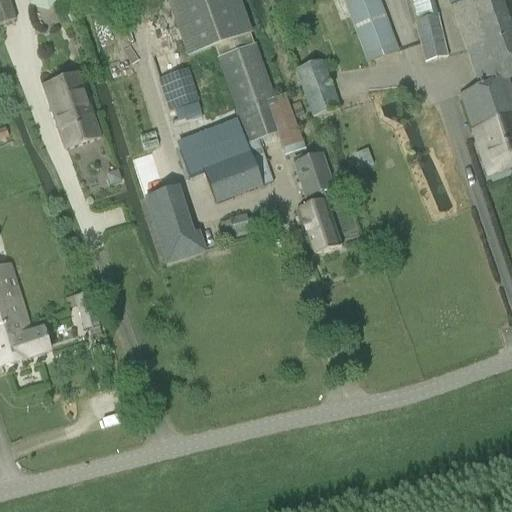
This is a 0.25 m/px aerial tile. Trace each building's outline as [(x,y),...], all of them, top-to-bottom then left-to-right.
[(0,0),(0,26),(14,22),(7,0),(0,0)] [(26,0),(28,6),(47,9),(55,0),(26,0)] [(168,0),(189,57),(214,48),(248,144),(257,141),(275,134),(283,157),(303,150),(284,98),(272,102),(249,36),(250,35),(237,0),(168,0)] [(399,54),(378,0),(342,0),(367,66),(399,54)] [(408,0),(414,24),(415,23),(437,19),(432,0),(408,0)] [(511,36),(499,0),(448,0),(479,90),(459,97),(486,179),(511,170),(511,92),(508,80),(511,78),(511,36)] [(425,64),(446,60),(437,19),(415,23),(425,64)] [(312,121),(339,112),(321,64),(295,73),(312,121)] [(71,115),(89,109),(78,77),(43,89),(50,110),(67,104),(71,115)] [(67,104),(50,110),(65,153),(100,141),(89,109),(71,115),(67,104)] [(211,141),(179,153),(196,202),(210,197),(214,206),(261,190),(260,188),(272,184),(257,141),(248,144),(245,145),(238,124),(209,134),(211,141)] [(360,171),(372,167),(366,151),(354,156),(360,171)] [(332,190),(319,156),(294,165),(306,199),(332,190)] [(117,174),(106,177),(110,188),(121,184),(117,174)] [(168,192),(144,199),(155,233),(166,267),(204,254),(198,235),(194,236),(190,222),(179,188),(168,192)] [(325,203),(316,206),(294,214),(310,260),(341,249),(325,203)] [(243,219),(227,223),(231,237),(247,232),(243,219)] [(0,313),(3,313),(8,331),(19,327),(20,333),(29,330),(10,268),(0,271),(0,313)] [(90,294),(73,299),(83,331),(100,326),(90,294)] [(0,343),(11,340),(8,331),(3,313),(0,313),(0,343)] [(0,343),(0,369),(49,355),(42,333),(31,336),(29,330),(20,333),(19,327),(8,331),(11,340),(0,343)]
